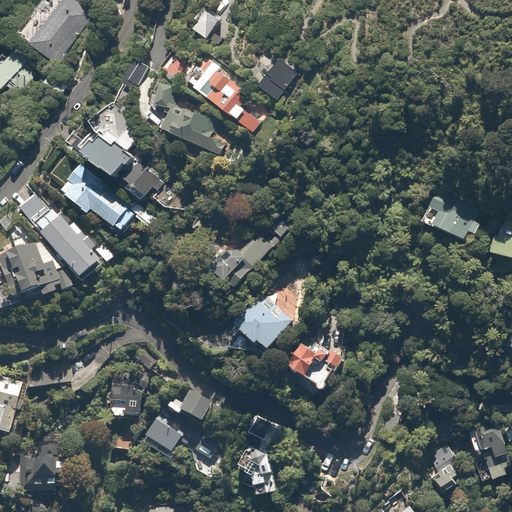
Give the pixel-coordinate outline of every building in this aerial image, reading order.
[(94,11),(78,0),(59,0),(29,45),(58,64),(94,11)] [(0,88),(3,92),(8,86),(18,94),(33,75),(23,66),(27,62),(12,50),(7,56),(2,51),(0,54),(0,88)] [(164,76),(173,83),(188,64),(171,50),(158,66),(166,72),(164,76)] [(154,63),(143,56),(127,80),(139,87),(154,63)] [(203,57),(185,81),(256,133),(274,108),(203,57)] [(281,59),(258,86),(277,106),(300,76),(281,59)] [(222,122),(174,99),(180,88),(160,79),(149,101),(167,110),(159,127),(223,158),(232,138),(218,131),(222,122)] [(116,141),(94,123),(75,146),(143,200),(161,176),(129,151),(140,137),(127,127),(116,141)] [(121,232),(141,208),(82,160),(59,188),(88,212),(92,208),(121,232)] [(474,212),(483,194),(454,181),(446,197),(435,192),(421,222),(461,240),(465,231),(476,236),(485,217),(474,212)] [(49,210),(36,193),(19,207),(32,223),(49,210)] [(276,209),(264,223),(282,239),(294,225),(276,209)] [(511,215),(505,213),(491,251),(511,258),(511,215)] [(71,230),(58,214),(37,232),(79,283),(100,265),(88,251),(95,245),(78,224),(71,230)] [(275,246),(263,236),(257,243),(253,239),(243,251),(241,249),(229,251),(226,254),(218,246),(213,251),(221,259),(214,267),(228,280),(229,279),(237,286),(252,269),(253,270),(275,246)] [(53,284),(68,278),(40,241),(2,254),(17,296),(38,289),(40,296),(55,291),(53,284)] [(295,320),(261,290),(234,322),(267,351),(295,320)] [(300,338),(290,351),(294,354),(287,363),(324,389),(347,357),(314,333),(307,343),(300,338)] [(67,364),(29,369),(31,387),(70,381),(67,364)] [(27,379),(0,369),(0,431),(9,435),(27,379)] [(140,383),(110,379),(106,414),(136,418),(140,383)] [(170,396),(163,406),(196,430),(214,406),(190,388),(179,403),(170,396)] [(83,410),(50,404),(45,431),(78,437),(83,410)] [(257,492),(277,487),(268,448),(272,439),(276,441),(284,426),(257,412),(247,431),(253,434),(238,465),(252,472),(257,492)] [(156,414),(139,440),(165,457),(175,441),(184,447),(191,436),(156,414)] [(511,462),(497,417),(466,427),(483,480),(511,470),(511,462)] [(210,480),(224,458),(216,453),(222,444),(204,434),(185,465),(210,480)] [(134,439),(114,435),(111,448),(131,452),(134,439)] [(440,475),(435,478),(439,485),(458,473),(452,464),(460,458),(447,440),(431,451),(439,462),(434,465),(440,475)] [(59,446),(36,444),(35,451),(15,450),(14,461),(3,460),(0,483),(50,488),(51,477),(63,478),(65,458),(58,457),(59,446)]
